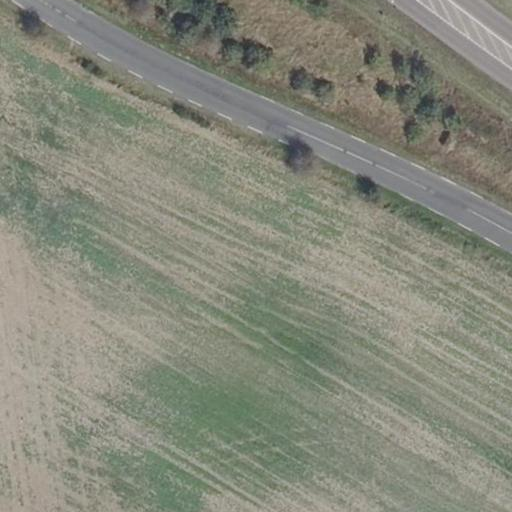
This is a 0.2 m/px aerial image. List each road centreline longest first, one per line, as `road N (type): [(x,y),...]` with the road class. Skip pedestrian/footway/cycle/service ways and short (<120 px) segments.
road 1 (tertiary): [(511,233),(166,71),(45,0)]
road 2 (primary): [(397,0),(511,80)]
